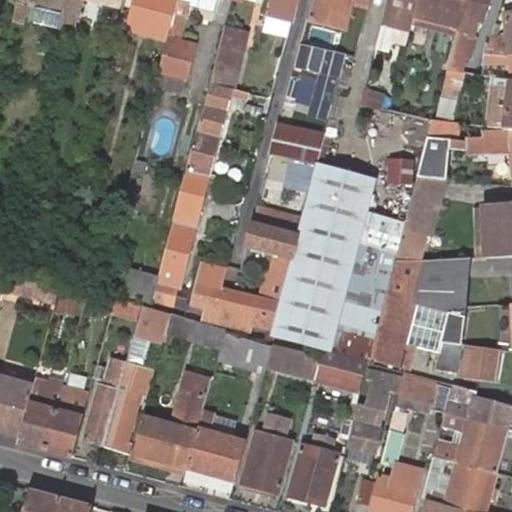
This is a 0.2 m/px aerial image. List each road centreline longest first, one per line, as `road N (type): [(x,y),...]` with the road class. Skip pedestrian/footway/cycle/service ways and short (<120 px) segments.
road 1 (residential): [(305,0),(236,260)]
road 2 (residential): [(200,511),(0,457)]
